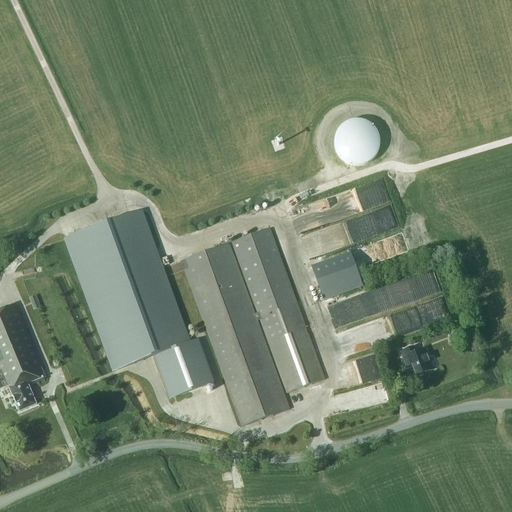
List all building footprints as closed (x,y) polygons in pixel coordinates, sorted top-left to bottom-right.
[(382,179),(333,195),(341,220),(365,213),(372,236),(399,228),(391,203),(390,203),(382,179)] [(187,345),(139,213),(66,239),(115,371),(154,357),(166,388),(172,386),(174,388),(175,389),(177,390),(179,391),(182,391),(184,392),(186,392),(188,392),(189,392),(201,388),(213,384),(197,341),(187,345)] [(323,381),(269,231),(231,245),(285,394),(323,381)] [(287,411),(227,246),(180,263),(241,428),(287,411)] [(34,268),(23,271),(24,274),(30,272),(32,276),(36,275),(34,268)] [(424,297),(441,291),(433,269),(416,276),(424,297)] [(34,310),(40,308),(36,296),(29,299),(34,310)] [(29,340),(14,306),(0,312),(0,375),(3,381),(5,381),(5,382),(4,384),(5,386),(7,385),(13,398),(9,400),(12,406),(16,405),(19,412),(36,405),(28,385),(46,377),(29,340)] [(457,327),(453,335),(458,338),(462,329),(457,327)] [(416,353),(414,347),(400,352),(406,367),(413,364),(417,376),(433,370),(426,349),(416,353)]
